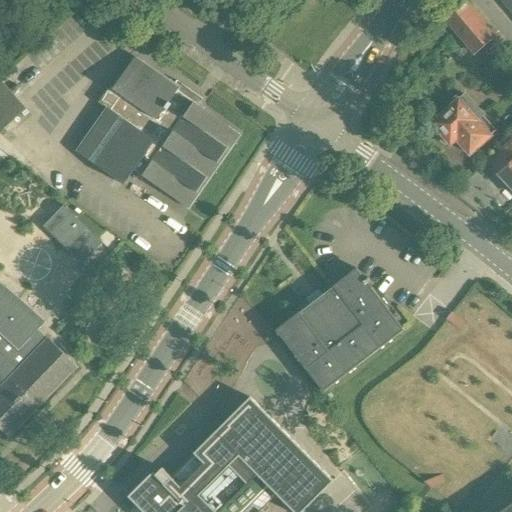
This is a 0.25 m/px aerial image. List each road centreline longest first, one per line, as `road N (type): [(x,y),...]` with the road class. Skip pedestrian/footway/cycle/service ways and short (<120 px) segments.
road 1 (tertiary): [(36,511),(106,443),(315,123)]
road 2 (residential): [(511,278),(315,123)]
road 3 (tertiary): [(315,123),(402,0)]
road 4 (residential): [(315,123),(197,41)]
